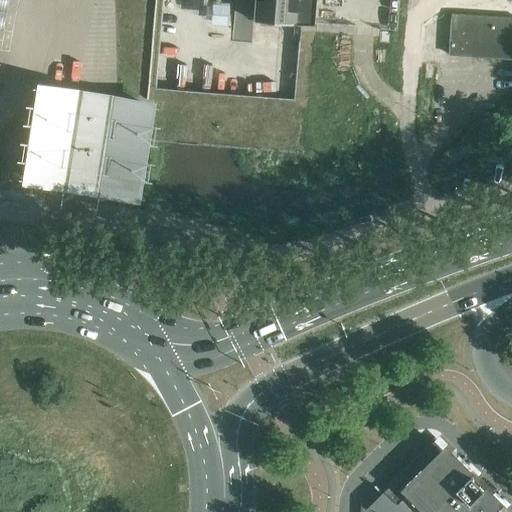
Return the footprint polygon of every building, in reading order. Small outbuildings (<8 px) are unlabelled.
[(8,0),(0,0),(0,29),(4,31),(8,0)] [(115,0),(117,79),(117,99),(144,103),(139,132),(303,146),(313,26),(315,26),(316,0),(115,0)] [(448,54),(511,58),(511,17),(451,14),(448,54)] [(144,103),(117,99),(97,95),(49,88),(34,183),(67,188),(82,190),(129,198),(139,132),(144,103)] [(445,456),(389,511),(417,511),(425,504),(432,511),(500,511),(494,506),(497,503),(455,460),(452,463),(445,456)]
